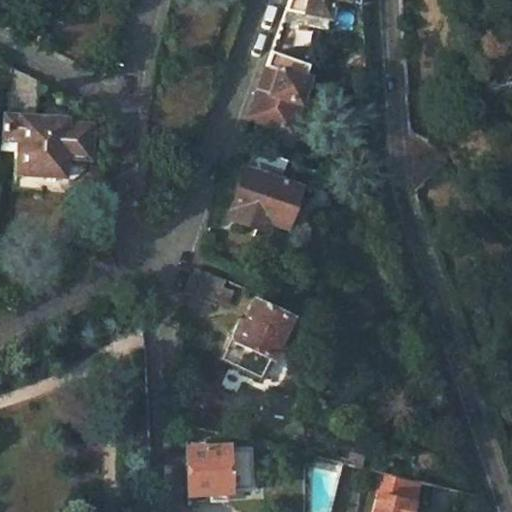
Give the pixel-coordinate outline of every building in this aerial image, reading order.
[(337,7),(339,0),(288,0),(285,12),(317,23),(325,4),(337,7)] [(246,121),(287,136),(306,83),(304,82),(308,67),(270,53),(246,121)] [(64,119),(32,117),(35,80),(8,67),(0,102),(0,139),(14,141),(12,173),(60,177),(61,157),(85,159),(87,126),(64,123),(64,119)] [(252,150),(226,221),(280,240),(298,193),(294,191),(302,168),(252,150)] [(214,309),(225,282),(193,270),(183,296),(214,309)] [(228,342),(218,363),(259,382),(286,320),(253,304),(234,345),(228,342)] [(144,315),(133,317),(134,325),(144,324),(144,315)] [(249,492),(247,454),(224,455),(224,450),(183,451),(185,499),(227,497),(227,493),(249,492)] [(360,456),(346,452),(344,459),(342,466),(358,469),(360,456)] [(342,466),(344,459),(333,456),(331,464),(342,466)] [(409,511),(417,483),(410,481),(381,475),(372,511),(409,511)] [(151,511),(151,490),(130,491),(130,511),(151,511)]
